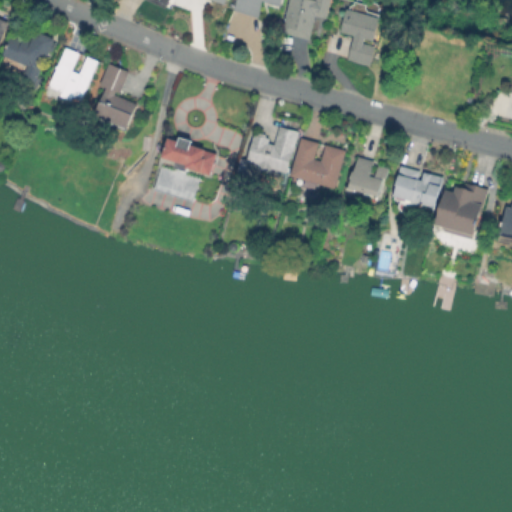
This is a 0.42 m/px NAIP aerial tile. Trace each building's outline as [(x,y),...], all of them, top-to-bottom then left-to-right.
[(169,0),(165,10),(145,1),(145,0),(169,0)] [(280,0),(279,6),(261,1),(257,17),(231,9),(233,0),(280,0)] [(330,0),(326,18),(314,15),(308,40),(280,32),(288,0),(330,0)] [(377,46),(371,67),(347,60),(354,36),(339,32),(347,8),(380,18),(372,44),(377,46)] [(0,17),(8,21),(0,39),(0,17)] [(34,30),(57,40),(36,88),(21,81),(27,66),(1,55),(9,36),(20,41),(23,34),(31,38),(34,30)] [(71,68),(79,72),(87,56),(99,61),(83,102),(49,89),(66,47),(79,52),(71,68)] [(137,103),(126,129),(94,115),(106,88),(98,85),(107,63),(129,72),(119,96),(137,103)] [(295,131),(283,173),(270,169),(269,173),(254,170),(255,165),(244,162),(252,134),(266,137),(265,144),(272,146),(277,126),(295,131)] [(311,160),(319,162),(324,144),(346,150),(332,192),(287,178),(299,138),(315,143),(311,160)] [(214,154),(208,175),(158,160),(164,139),(214,154)] [(366,175),(374,177),(377,167),(386,169),(378,201),(346,192),(357,155),(371,159),(366,175)] [(441,177),(431,211),(390,198),(400,165),(441,177)] [(466,182),(487,188),(471,241),(430,228),(442,190),(453,193),(455,186),(464,189),(466,182)] [(511,239),(497,236),(504,205),(511,206),(511,239)]
